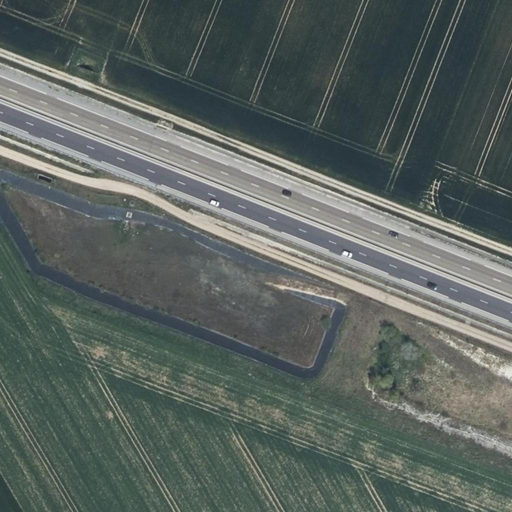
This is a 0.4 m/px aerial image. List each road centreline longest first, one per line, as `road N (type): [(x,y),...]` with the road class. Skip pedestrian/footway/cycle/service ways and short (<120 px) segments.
road 1 (track): [(511,343),(203,222),(138,187),(85,178),(0,146)]
road 2 (primary): [(511,285),(0,84)]
road 3 (primary): [(0,112),(511,312)]
road 4 (track): [(0,49),(511,248)]
